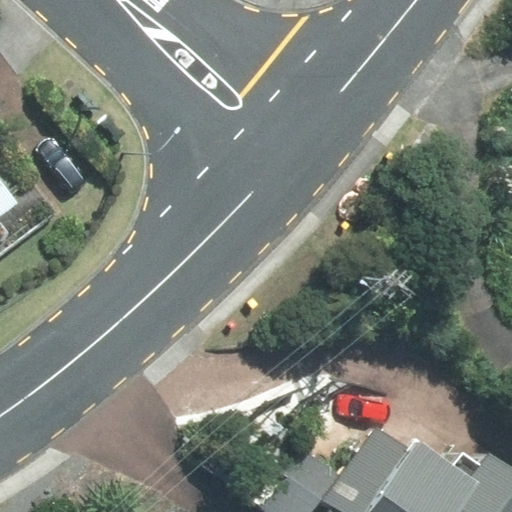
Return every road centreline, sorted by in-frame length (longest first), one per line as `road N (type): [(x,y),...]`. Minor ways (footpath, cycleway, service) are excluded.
road 1 (tertiary): [(314,122),(126,322),(0,411)]
road 2 (residential): [(166,0),(314,122)]
road 3 (tertiary): [(409,0),(314,122)]
